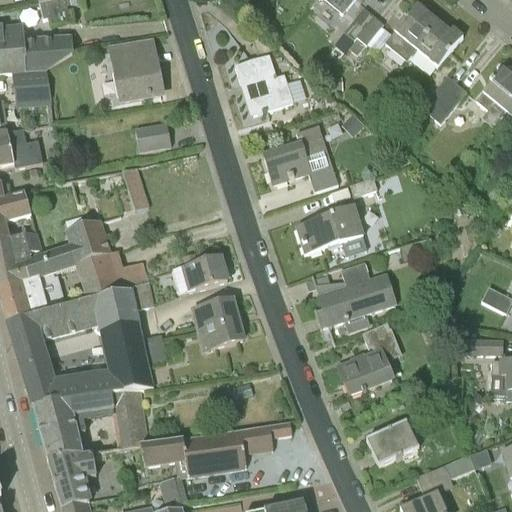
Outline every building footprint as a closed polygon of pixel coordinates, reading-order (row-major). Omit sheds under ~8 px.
[(38,6),(39,6),(43,23),(49,22),(51,28),(67,25),(66,18),(72,17),(68,0),(33,0),(34,4),(37,3),(38,6)] [(354,5),(357,0),(331,0),(347,12),(353,4),(354,5)] [(415,55),(416,55),(438,27),(416,8),(384,48),(406,66),(415,55)] [(356,42),(373,21),(363,12),(343,37),(353,45),(356,42)] [(373,21),(356,42),(357,43),(348,53),(356,60),(365,49),(382,28),(373,21)] [(416,55),(437,72),(463,40),(453,32),(449,36),(438,27),(416,55)] [(0,78),(15,77),(46,74),(73,57),(72,42),(22,47),(21,29),(0,31),(0,78)] [(122,106),(162,98),(151,47),(112,55),(122,106)] [(269,60),(235,70),(240,88),(244,86),(247,94),(246,95),(254,119),(292,108),(283,80),(275,82),(269,60)] [(504,117),(511,107),(511,80),(502,72),(476,106),(487,115),(481,123),(492,132),(504,116),(504,117)] [(46,75),(15,78),(18,110),(50,106),(46,75)] [(341,93),(341,80),(330,80),(331,94),(341,93)] [(431,121),(457,90),(446,80),(420,112),(431,121)] [(457,90),(431,121),(440,129),(466,97),(457,90)] [(352,118),(343,127),(354,139),(363,130),(352,118)] [(136,135),(140,157),(172,151),(168,128),(136,135)] [(300,149),(264,160),(273,189),(309,178),(316,199),(339,192),(334,178),(325,173),(320,157),(325,149),(319,130),(296,137),(300,149)] [(0,137),(0,170),(14,168),(15,173),(43,167),(38,145),(26,147),(23,133),(8,136),(6,136),(0,137)] [(48,155),(50,164),(59,163),(57,153),(48,155)] [(147,211),(136,172),(122,175),(132,215),(147,211)] [(372,182),(349,190),(353,202),(377,194),(372,182)] [(0,226),(2,225),(31,217),(25,197),(12,201),(9,187),(0,189),(0,226)] [(451,213),(437,220),(443,232),(457,225),(451,213)] [(363,241),(355,215),(298,232),(306,258),(342,247),(359,242),(363,241)] [(30,257),(42,253),(36,235),(9,242),(6,228),(32,221),(31,217),(2,225),(0,226),(0,293),(29,285),(24,267),(31,264),(31,262),(30,257)] [(68,235),(84,230),(81,220),(65,225),(68,235)] [(65,236),(69,249),(31,262),(31,264),(24,267),(29,285),(54,278),(61,276),(74,271),(116,257),(116,256),(110,257),(106,245),(110,244),(108,238),(105,239),(101,226),(65,236)] [(406,259),(425,253),(422,245),(399,252),(402,265),(407,264),(406,259)] [(87,305),(128,292),(149,286),(149,284),(141,265),(121,271),(116,257),(74,271),(84,306),(87,305)] [(190,259),(182,261),(184,269),(192,267),(190,259)] [(221,261),(172,274),(179,299),(227,286),(221,261)] [(322,312),(313,315),(319,334),(322,333),(344,326),(348,338),(370,331),(366,319),(395,309),(386,280),(369,285),(364,268),(342,275),(340,276),(345,293),(319,302),(322,312)] [(8,329),(62,313),(62,312),(73,309),(71,304),(65,306),(64,305),(57,280),(55,281),(54,278),(29,285),(0,293),(0,301),(3,313),(13,310),(17,324),(7,327),(8,329)] [(134,315),(135,314),(154,310),(149,286),(128,292),(134,315)] [(471,302),(480,306),(505,319),(511,304),(511,303),(488,291),(484,298),(475,294),(471,302)] [(62,313),(8,329),(21,371),(33,413),(59,405),(60,408),(111,399),(106,375),(54,384),(47,362),(43,345),(96,331),(98,338),(139,328),(135,314),(134,315),(128,292),(87,305),(84,306),(73,309),(62,312),(62,313)] [(200,356),(243,344),(240,333),(244,331),(240,316),(236,317),(233,305),(190,317),(200,356)] [(349,398),(392,381),(386,365),(401,360),(390,333),(389,333),(386,327),(361,338),(370,359),(338,372),(349,398)] [(139,328),(98,338),(106,375),(111,399),(140,395),(140,394),(154,392),(139,328)] [(502,362),(502,346),(457,345),(456,360),(502,362)] [(490,380),(490,400),(491,402),(506,402),(506,404),(511,404),(511,365),(498,365),(498,366),(491,366),(490,380)] [(235,404),(252,399),(249,387),(232,392),(235,404)] [(139,451),(148,450),(140,395),(111,399),(60,408),(59,405),(33,413),(48,466),(83,461),(82,460),(77,438),(85,437),(83,425),(112,419),(117,455),(139,452),(139,451)] [(405,426),(371,442),(383,470),(418,454),(405,426)] [(174,471),(176,482),(179,481),(180,484),(187,483),(186,479),(246,470),(243,457),(273,452),(271,442),(292,439),(290,427),(269,431),(269,430),(148,450),(139,451),(139,452),(143,473),(144,473),(144,475),(174,471)] [(511,450),(500,455),(510,484),(511,482),(511,450)] [(486,454),(468,460),(474,474),(491,469),(486,454)] [(48,466),(61,511),(69,511),(82,509),(91,507),(86,484),(95,482),(91,459),(82,460),(83,461),(48,466)] [(444,471),(449,483),(474,474),(468,460),(443,470),(444,471)] [(183,496),(180,484),(179,481),(176,482),(157,486),(164,511),(170,511),(187,508),(183,496)] [(443,511),(437,497),(424,503),(403,511),(443,511)]
